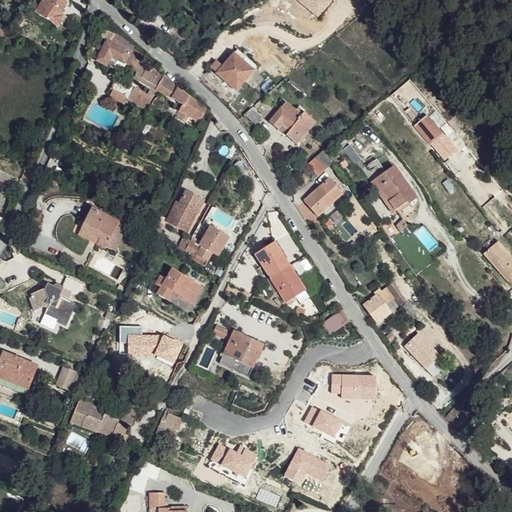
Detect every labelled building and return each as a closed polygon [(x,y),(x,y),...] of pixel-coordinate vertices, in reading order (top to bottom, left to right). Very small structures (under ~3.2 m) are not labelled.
[(68,2),(65,0),(44,0),(36,12),(54,24),(60,15),(68,2)] [(63,17),(60,15),(54,24),(57,27),(63,17)] [(259,27),(246,20),(241,27),(238,25),(235,30),(258,44),(261,39),(255,35),(259,27)] [(9,33),(1,28),(0,29),(0,40),(3,42),(9,33)] [(107,29),(99,44),(104,47),(97,61),(107,66),(107,65),(123,72),(127,63),(134,68),(133,70),(138,73),(135,78),(182,105),(181,108),(179,112),(196,120),(195,123),(200,125),(202,121),(201,120),(204,115),(207,110),(184,91),(183,93),(170,85),(173,82),(139,62),(142,56),(132,50),(133,47),(128,44),(128,43),(122,39),(123,38),(107,29)] [(219,64),(214,71),(238,92),(245,84),(254,93),(263,82),(235,57),(225,70),(219,64)] [(131,85),(118,79),(112,90),(115,91),(125,97),(147,109),(153,98),(140,91),(131,85)] [(133,82),(131,85),(140,91),(142,87),(133,82)] [(125,97),(115,91),(108,103),(119,108),(125,97)] [(302,116),(286,104),(271,124),(279,131),(283,125),(290,132),(302,116)] [(407,109),(404,113),(410,120),(415,117),(407,109)] [(262,119),(252,111),(244,116),(256,127),(262,119)] [(305,114),(302,116),(290,132),(285,138),(298,148),(316,122),(305,114)] [(427,117),(415,127),(431,147),(442,137),(427,117)] [(326,152),(309,167),(317,176),(333,164),(326,152)] [(389,170),(373,181),(394,212),(402,206),(404,207),(410,202),(389,170)] [(343,194),(331,181),(306,202),(317,215),(343,194)] [(373,181),(369,183),(392,216),(404,210),(404,207),(402,206),(394,212),(373,181)] [(196,196),(185,191),(178,204),(189,210),(196,196)] [(203,200),(196,196),(189,210),(196,213),(203,200)] [(178,204),(176,202),(166,223),(185,234),(196,213),(189,210),(178,204)] [(379,203),(372,209),(377,215),(384,209),(379,203)] [(120,222),(92,208),(87,219),(81,216),(78,222),(85,225),(83,228),(101,237),(98,245),(107,250),(109,248),(120,222)] [(129,226),(120,222),(109,248),(117,252),(129,226)] [(101,237),(83,228),(79,236),(98,245),(101,237)] [(211,229),(205,239),(201,246),(203,247),(201,250),(190,242),(186,250),(190,253),(187,256),(186,258),(193,263),(194,260),(202,266),(210,255),(216,258),(221,250),(227,239),(211,229)] [(509,249),(498,236),(483,250),(497,268),(511,256),(507,251),(509,249)] [(190,242),(183,238),(177,250),(184,254),(186,250),(190,242)] [(279,250),(275,243),(266,248),(270,256),(279,250)] [(290,266),(279,250),(270,256),(266,248),(255,255),(269,277),(270,278),(290,266)] [(511,271),(511,255),(511,256),(497,268),(504,278),(511,271)] [(299,283),(290,266),(270,278),(269,277),(263,281),(266,285),(272,281),(285,302),(295,296),(290,289),(299,283)] [(202,288),(173,270),(158,295),(167,302),(173,292),(193,304),(202,288)] [(55,283),(48,286),(37,310),(39,311),(42,305),(45,308),(52,295),(66,301),(70,294),(77,296),(81,285),(65,277),(61,286),(55,283)] [(34,310),(37,310),(48,286),(45,283),(43,288),(25,295),(31,310),(34,310)] [(305,291),(299,283),(290,289),(295,296),(305,291)] [(399,308),(385,291),(380,295),(393,313),(399,308)] [(66,301),(52,295),(45,308),(42,313),(56,320),(55,323),(64,327),(74,305),(66,301)] [(373,300),(364,307),(377,324),(385,319),(373,300)] [(329,333),(347,322),(341,312),(323,323),(329,333)] [(173,366),(185,345),(165,335),(144,336),(143,326),(119,327),(120,354),(130,354),(130,358),(153,356),(173,366)] [(252,340),(250,345),(242,342),(244,336),(235,332),(222,360),(235,366),(237,361),(253,369),(263,345),(252,340)] [(252,340),(244,336),(242,342),(250,345),(252,340)] [(38,366),(4,353),(0,361),(0,377),(29,389),(38,366)] [(253,369),(237,361),(235,366),(222,360),(219,366),(248,379),(253,369)] [(444,366),(437,360),(426,371),(433,377),(444,366)] [(76,372),(63,367),(55,387),(69,392),(76,372)] [(95,406),(81,399),(71,422),(125,445),(128,437),(125,436),(127,429),(125,428),(126,426),(132,428),(138,413),(124,407),(121,415),(114,413),(112,417),(103,414),(105,409),(95,403),(95,406)] [(461,419),(469,412),(462,405),(448,419),(457,428),(464,421),(461,419)] [(165,422),(162,421),(160,427),(177,434),(182,420),(168,414),(165,422)] [(161,493),(146,493),(146,511),(154,510),(153,511),(184,511),(184,506),(169,506),(170,508),(162,508),(161,493)]
